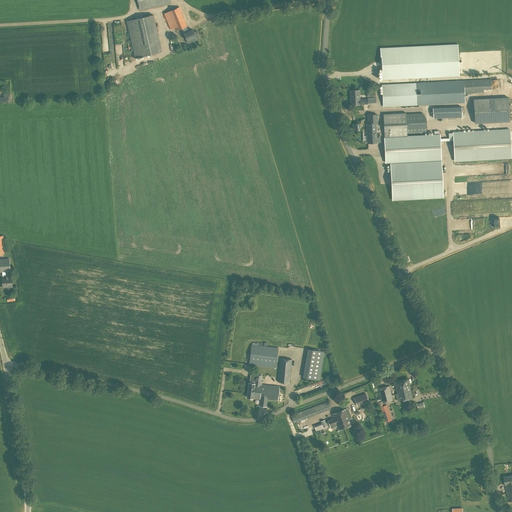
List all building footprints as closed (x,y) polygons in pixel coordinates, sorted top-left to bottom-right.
[(137,0),(140,10),(170,3),(169,0),(137,0)] [(188,31),(186,27),(187,26),(179,8),(164,15),(171,30),(178,27),(179,30),(182,29),(184,33),(188,43),(199,38),(196,31),(193,32),(193,30),(188,31)] [(135,58),(162,51),(153,15),(127,22),(135,58)] [(381,80),(459,76),(458,44),(380,47),(381,80)] [(114,71),(112,52),(105,53),(107,72),(114,71)] [(491,80),(382,85),(383,107),(417,105),(463,103),(463,94),(492,92),(491,80)] [(360,105),(360,104),(368,104),(368,103),(376,102),(375,97),(367,98),(367,99),(360,100),(359,90),(350,90),(351,105),(360,105)] [(11,102),(10,93),(3,94),(3,97),(0,97),(0,102),(8,102),(11,102)] [(475,123),(510,121),(508,97),(473,99),(475,123)] [(433,108),(433,118),(462,117),(461,107),(433,108)] [(426,118),(422,113),(402,114),(383,114),(386,163),(394,163),(394,162),(441,159),(439,135),(403,137),(403,134),(427,133),(426,118)] [(368,143),(377,143),(376,123),(378,123),(377,114),(367,114),(368,123),(367,123),(368,143)] [(454,160),(511,157),(510,130),(452,133),(454,160)] [(443,197),(441,162),(391,164),(392,199),(443,197)] [(10,276),(10,272),(10,271),(9,258),(0,258),(0,271),(6,272),(6,277),(2,277),(2,287),(13,287),(12,276),(10,276)] [(276,368),(277,360),(278,348),(251,345),(249,365),(276,368)] [(320,380),(320,376),(324,356),(324,352),(308,349),(307,353),(303,373),(303,377),(320,380)] [(290,383),(292,359),(280,358),(279,360),(279,369),(277,382),(290,383)] [(255,399),(256,398),(259,399),(259,398),(278,400),(279,386),(261,384),(262,375),(256,375),(255,378),(257,378),(256,382),(255,382),(255,383),(249,382),(247,397),(253,398),(254,399),(255,399)] [(400,401),(412,398),(410,387),(408,380),(395,383),(397,393),(396,394),(398,400),(399,400),(400,401)] [(383,405),(382,403),(391,401),(387,387),(379,389),(381,401),(378,402),(379,404),(384,423),(392,420),(387,404),(383,405)] [(357,407),(369,403),(366,394),(354,399),(357,407)] [(291,416),(294,423),(331,409),(328,402),(291,416)] [(351,425),(349,419),(352,418),(348,408),(345,409),(333,414),(334,418),(328,421),(330,425),(332,425),(333,428),(337,426),(339,430),(351,425)] [(325,420),(321,421),(321,423),(314,426),(316,431),(323,428),(327,427),(327,426),(325,420)]
